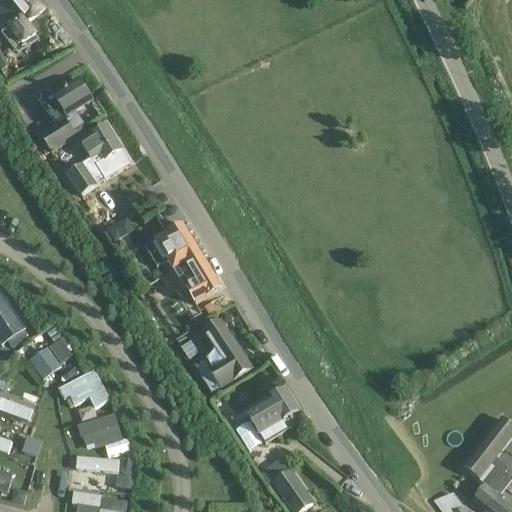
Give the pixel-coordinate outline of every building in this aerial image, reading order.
[(6,29),(21,48),(38,34),(28,22),(45,8),(37,0),(9,0),(11,2),(0,10),(0,17),(8,27),(6,29)] [(36,100),(54,126),(64,119),(65,121),(92,102),(77,81),(54,96),(50,90),(36,100)] [(64,119),(54,126),(37,138),(50,156),(77,138),(65,121),(64,119)] [(62,171),(81,199),(97,187),(131,165),(122,151),(107,127),(80,144),(91,161),(76,170),(72,164),(62,171)] [(156,243),(174,272),(185,265),(187,267),(202,258),(183,226),(156,243)] [(221,290),(202,258),(187,267),(185,265),(174,272),(161,279),(142,290),(148,300),(166,289),(178,283),(184,292),(186,291),(195,306),(221,290)] [(0,339),(6,347),(29,329),(0,292),(0,339)] [(205,365),(221,389),(250,370),(235,347),(220,324),(203,335),(218,358),(205,365)] [(71,409),(85,403),(89,413),(111,404),(97,372),(62,386),(71,409)] [(246,416),(265,446),(297,425),(291,416),(297,412),(284,391),(268,401),(269,401),(246,416)] [(0,411),(31,423),(35,411),(1,398),(0,401),(0,411)] [(86,451),(124,443),(118,416),(80,424),(86,451)] [(475,501),(488,511),(511,511),(511,506),(498,496),(510,481),(504,476),(506,473),(506,469),(496,461),(511,440),(511,428),(501,420),(463,469),(480,482),(491,468),(493,470),(481,485),(485,488),(475,501)] [(30,439),(34,427),(18,422),(14,434),(30,439)] [(0,437),(0,431),(3,424),(0,423),(0,452),(10,456),(14,443),(0,437)] [(28,441),(23,455),(36,460),(40,446),(28,441)] [(71,468),(114,475),(116,462),(73,456),(71,468)] [(0,471),(0,490),(11,493),(14,474),(0,471)] [(272,485),(290,511),(304,511),(314,506),(291,472),(272,485)] [(114,489),(134,492),(135,480),(116,477),(114,489)] [(117,511),(127,511),(129,500),(74,494),(73,505),(80,506),(79,511),(101,511),(102,510),(117,511)] [(465,511),(463,508),(458,503),(453,496),(433,502),(440,511),(465,511)]
